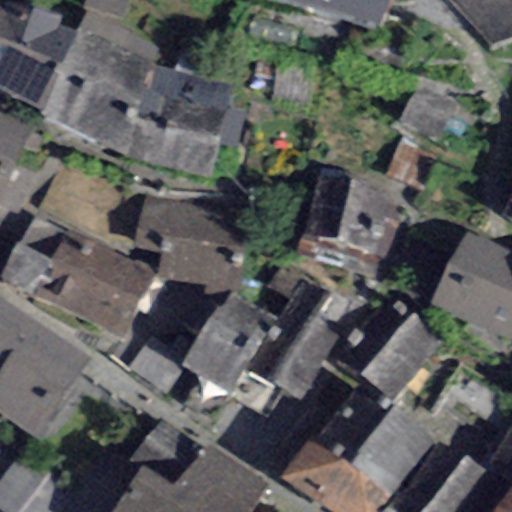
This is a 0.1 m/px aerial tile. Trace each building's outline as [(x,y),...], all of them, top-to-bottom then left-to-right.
[(127,0),(84,0),(82,9),(121,22),(127,0)] [(386,0),(285,0),(377,20),(386,0)] [(0,89),(30,13),(0,1),(0,89)] [(0,93),(44,111),(77,32),(58,24),(61,17),(33,6),(30,13),(0,89),(0,93)] [(126,155),(151,66),(157,44),(85,15),(77,32),(44,111),(40,118),(126,155)] [(230,87),(151,66),(126,155),(208,178),(219,139),(235,144),(244,112),(225,106),(230,87)] [(0,114),(0,188),(29,130),(0,114)] [(406,198),(321,172),(296,253),(373,276),(379,257),(387,260),(406,198)] [(211,207),(143,198),(136,249),(161,252),(157,279),(200,285),(211,207)] [(511,200),(499,219),(511,226),(511,200)] [(255,211),(211,207),(200,285),(206,285),(205,293),(229,289),(241,289),(255,211)] [(0,279),(55,306),(87,241),(31,214),(0,278),(0,279)] [(511,253),(465,232),(432,304),(511,340),(511,253)] [(154,273),(87,241),(55,306),(122,338),(154,273)] [(330,299),(301,282),(278,320),(248,369),(300,401),(339,336),(316,322),(330,299)] [(278,320),(229,289),(185,360),(182,364),(185,367),(231,395),(248,369),(278,320)] [(440,343),(395,298),(334,356),(390,400),(440,343)] [(92,363),(0,302),(0,413),(40,441),(92,363)] [(185,360),(182,358),(151,336),(129,366),(166,394),(185,367),(182,364),(185,360)] [(432,444),(361,381),(315,441),(391,496),(432,444)] [(199,453),(158,423),(122,473),(133,482),(111,511),(190,511),(192,511),(193,511),(250,511),(267,489),(205,445),(199,453)] [(511,424),(493,457),(511,467),(511,424)] [(379,511),(391,496),(315,441),(309,437),(280,478),(332,511),(379,511)] [(65,511),(86,486),(30,442),(0,480),(0,511),(1,511),(65,511)] [(492,511),(507,489),(450,447),(402,511),(492,511)] [(511,511),(511,482),(507,489),(492,511),(511,511)]
